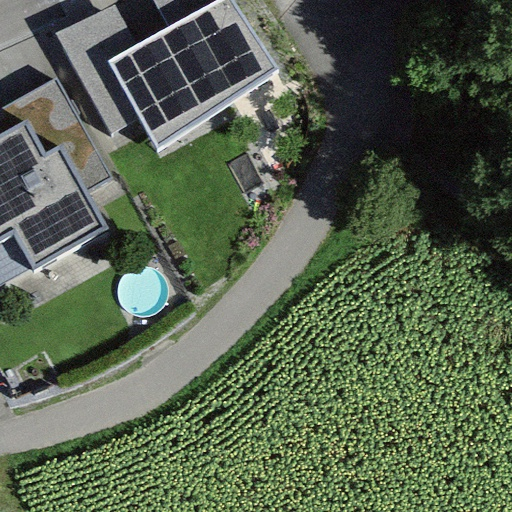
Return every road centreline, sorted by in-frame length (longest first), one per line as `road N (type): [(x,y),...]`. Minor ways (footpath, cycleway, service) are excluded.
road 1 (residential): [(409,0),(310,231),(261,299),(192,363),(106,411),(0,443)]
road 2 (track): [(294,0),(403,152),(511,237)]
